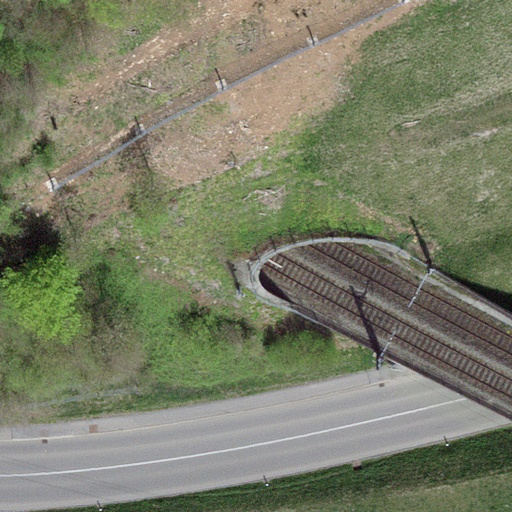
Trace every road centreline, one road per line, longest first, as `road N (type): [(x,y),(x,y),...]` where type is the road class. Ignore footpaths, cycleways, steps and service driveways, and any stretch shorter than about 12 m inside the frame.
road 1 (secondary): [(511,390),(225,452),(0,474)]
road 2 (track): [(511,97),(356,145)]
